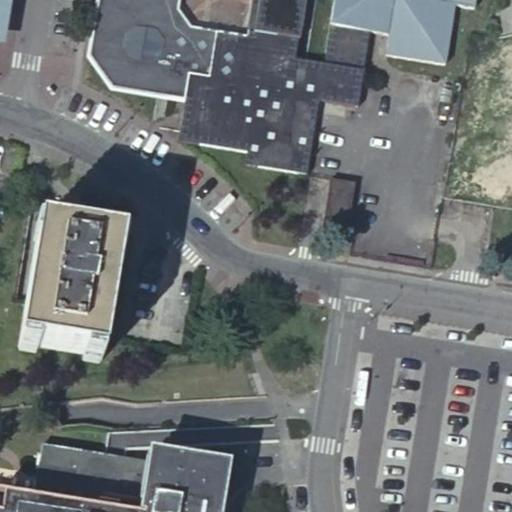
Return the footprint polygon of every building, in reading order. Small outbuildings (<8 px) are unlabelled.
[(360,104),(370,36),(329,28),(324,58),(295,53),(303,0),(252,0),(248,33),(191,24),(178,5),(178,0),(96,0),(88,54),(113,90),(187,102),(180,141),(251,152),(249,164),(310,173),(321,98),(360,104)] [(334,0),(329,28),(370,36),(371,25),(391,29),(389,39),(388,49),(445,57),(455,1),(473,3),(473,0),(334,0)] [(328,181),(322,216),(342,219),(339,238),(344,239),(352,184),(328,181)] [(319,234),(339,238),(342,219),(322,216),(319,234)] [(124,239),(41,225),(21,346),(104,360),(124,239)] [(150,468),(151,457),(152,438),(116,435),(114,455),(133,457),(133,466),(150,468)] [(0,511),(217,511),(225,467),(153,456),(150,473),(124,469),(125,461),(106,458),(105,466),(78,461),(79,451),(33,445),(24,501),(0,496),(0,511)]
